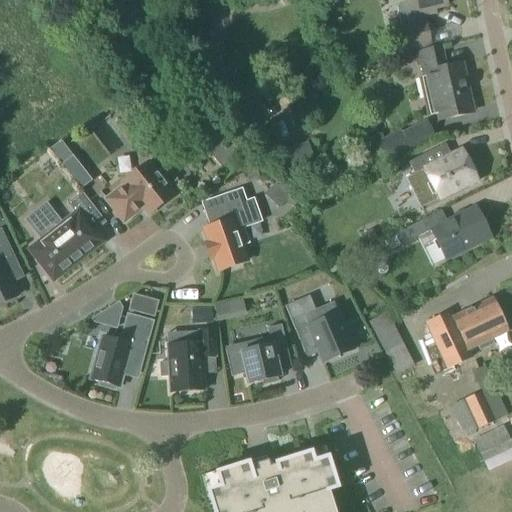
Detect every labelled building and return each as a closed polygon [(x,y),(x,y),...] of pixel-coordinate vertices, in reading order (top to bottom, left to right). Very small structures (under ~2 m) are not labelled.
[(395,54),(406,51),(430,46),(422,12),(446,6),(444,0),(407,0),(408,1),(399,3),(396,9),(401,28),(390,31),(395,54)] [(440,49),(418,54),(424,80),(417,81),(426,122),(438,119),(472,111),(462,67),(445,70),(440,49)] [(397,133),(376,143),(385,163),(407,152),(397,133)] [(293,187),(320,178),(308,142),(273,154),(282,183),(286,181),(293,187)] [(72,159),(60,143),(50,151),(63,167),(72,159)] [(408,163),(415,176),(405,181),(419,209),(440,198),(473,181),(459,153),(451,157),(444,145),(408,163)] [(165,167),(156,175),(147,163),(122,183),(124,186),(105,201),(123,223),(142,208),(148,216),(173,197),(167,188),(176,181),(165,167)] [(223,268),(251,258),(246,242),(253,240),(247,225),(265,218),(257,196),(250,198),(245,186),(224,194),(232,217),(213,224),(208,226),(213,239),(209,240),(215,256),(218,255),(223,268)] [(53,215),(34,230),(42,241),(31,250),(53,277),(99,241),(91,231),(103,222),(80,193),(67,203),(76,214),(61,226),(53,215)] [(28,207),(39,223),(56,211),(46,195),(28,207)] [(446,261),(476,245),(474,241),(488,234),(475,208),(430,231),(446,261)] [(399,247),(427,233),(421,221),(394,235),(399,247)] [(0,303),(16,296),(9,282),(11,278),(21,273),(0,229),(0,303)] [(506,333),(491,300),(452,319),(449,313),(426,324),(447,369),(471,358),(467,351),(476,347),(479,352),(493,346),(490,340),(506,333)] [(295,303),(285,307),(300,342),(310,338),(317,354),(321,365),(354,351),(337,313),(333,303),(314,311),(301,317),(295,303)] [(386,312),(368,323),(396,377),(414,367),(414,366),(415,366),(386,312)] [(119,389),(122,376),(125,367),(139,371),(152,322),(126,315),(119,342),(102,337),(90,381),(99,384),(98,388),(115,392),(116,388),(119,389)] [(278,382),(277,378),(280,377),(274,350),(287,347),(281,325),(267,328),(269,337),(238,345),(248,385),(262,381),(263,385),(278,382)] [(160,379),(169,378),(170,393),(202,391),(200,357),(216,356),(215,327),(199,328),(200,340),(167,342),(168,362),(159,363),(160,379)] [(463,401),(450,407),(463,437),(477,430),(494,422),(507,416),(484,366),(474,370),(471,372),(480,393),(463,401)] [(483,462),(511,447),(511,446),(503,428),(474,442),(483,462)] [(312,462),(309,453),(269,466),(267,460),(248,466),(247,463),(217,473),(221,487),(207,491),(214,511),(334,511),(327,489),(335,487),(326,458),(312,462)]
